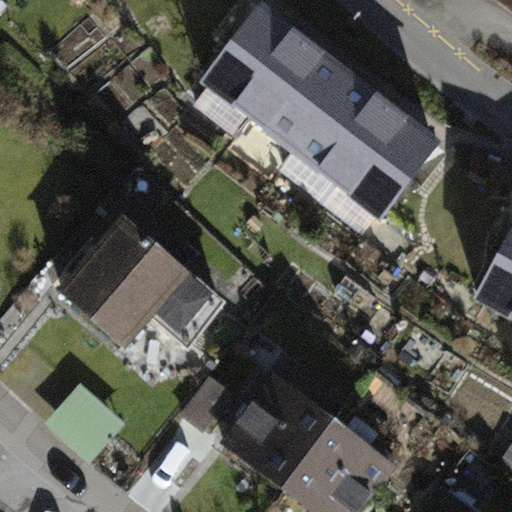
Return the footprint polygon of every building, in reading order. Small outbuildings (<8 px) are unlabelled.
[(447,156),(270,26),(202,118),(379,248),(447,156)] [(132,220),(49,303),(143,396),(226,313),(132,220)] [(511,240),(475,312),(511,331),(511,240)] [(386,511),(412,480),(288,381),(224,461),(287,511),(386,511)] [(83,390),(50,429),(94,467),(127,428),(83,390)]
